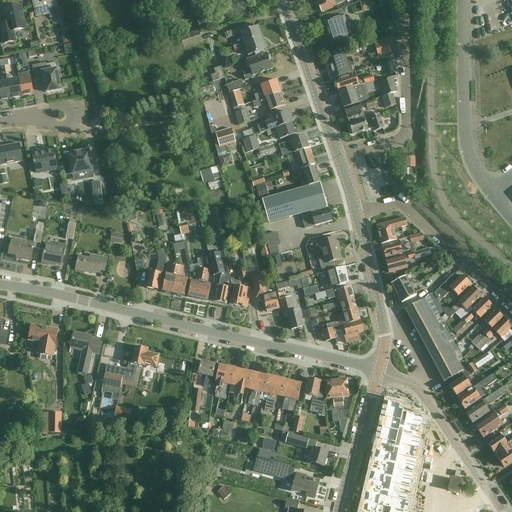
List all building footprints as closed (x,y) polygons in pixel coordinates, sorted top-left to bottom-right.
[(51,14),(50,9),(57,8),(55,0),(32,0),(34,7),(36,17),(51,14)] [(316,0),(322,13),(336,6),(342,3),(340,0),(316,0)] [(21,6),(5,10),(7,23),(0,24),(0,26),(4,44),(16,42),(14,31),(26,29),(21,6)] [(357,23),(348,26),(342,10),(327,16),(329,21),(325,23),(333,44),(351,37),(361,34),(357,23)] [(201,30),(212,24),(209,18),(198,23),(201,30)] [(240,34),(243,44),(261,38),(257,27),(251,30),(249,25),(226,33),(227,39),(240,34)] [(180,38),(183,48),(202,42),(199,32),(180,38)] [(265,50),(261,38),(243,44),(231,48),(232,53),(242,49),(242,47),(244,46),(248,56),(265,50)] [(392,53),(388,41),(374,45),(378,57),(392,53)] [(63,43),(55,45),(57,53),(64,52),(63,43)] [(242,74),(244,81),(253,78),(253,77),(272,70),(266,54),(246,61),(250,72),(242,74)] [(352,73),(353,72),(350,62),(347,63),(344,55),(328,61),(334,79),(352,73)] [(392,62),(383,65),(386,76),(391,74),(395,73),(392,62)] [(46,63),(32,66),(35,81),(44,80),(46,93),(61,90),(57,70),(57,69),(56,63),(47,65),(46,63)] [(210,75),(212,82),(223,78),(219,66),(213,69),(214,73),(210,75)] [(18,75),(19,79),(22,97),(34,95),(31,77),(30,77),(29,73),(18,75)] [(9,76),(6,76),(7,81),(10,100),(22,98),(19,79),(12,80),(11,75),(9,76)] [(335,82),(338,93),(363,85),(374,81),(372,77),(358,82),(355,75),(335,82)] [(385,96),(392,94),(397,92),(393,79),(380,83),(385,96)] [(258,100),(281,93),(277,80),(260,86),(263,92),(254,95),(256,101),(258,100)] [(7,81),(0,82),(0,101),(10,100),(7,81)] [(241,81),(227,86),(228,89),(230,94),(240,90),(244,89),(241,81)] [(344,109),(359,104),(368,101),(363,85),(338,93),(344,109)] [(285,106),(281,93),(258,100),(261,106),(267,104),(269,111),(285,106)] [(392,94),(385,96),(382,97),(385,109),(396,105),(392,94)] [(231,99),(234,109),(244,105),(241,96),(231,99)] [(374,100),(344,110),(348,123),(364,117),(362,110),(367,109),(367,110),(376,107),(374,100)] [(189,101),(169,106),(172,118),(192,112),(189,101)] [(234,109),(233,109),(235,113),(242,111),(246,109),(246,110),(258,106),(256,101),(244,105),(234,109)] [(246,110),(246,109),(242,111),(235,113),(238,125),(250,121),(249,117),(246,110)] [(393,111),(390,115),(395,119),(398,114),(393,111)] [(260,134),(266,132),(291,124),(287,113),(272,118),(274,122),(258,127),(260,134)] [(383,129),(378,115),(349,125),(352,135),(359,132),(359,133),(375,128),(376,132),(383,129)] [(295,134),(291,124),(266,132),(268,136),(278,133),(280,139),(295,134)] [(241,131),(243,136),(251,133),(249,128),(241,131)] [(232,129),(215,134),(220,148),(236,143),(232,129)] [(260,149),(255,136),(242,141),(246,153),(260,149)] [(284,144),(279,146),(281,152),(292,148),(294,153),(308,148),(304,137),(284,144)] [(5,147),(0,147),(0,158),(2,166),(23,162),(19,144),(10,146),(10,147),(5,148),(5,147)] [(258,150),(260,156),(274,152),(272,145),(258,150)] [(40,150),(32,152),(33,160),(36,173),(58,169),(54,148),(40,151),(40,150)] [(294,153),(300,170),(314,166),(308,149),(294,153)] [(89,151),(68,155),(69,160),(62,161),(65,177),(93,171),(89,151)] [(226,157),(219,158),(222,168),(228,166),(226,157)] [(302,189),(320,184),(320,183),(315,166),(297,172),(302,189)] [(218,167),(200,172),(203,183),(221,179),(218,167)] [(263,178),(252,182),(254,187),(264,183),(263,178)] [(100,182),(92,183),(94,201),(103,200),(100,182)] [(265,184),(256,187),(260,200),(269,197),(265,184)] [(271,198),(262,201),(269,224),(278,221),(300,215),(301,217),(302,222),(303,222),(306,229),(315,227),(332,222),(328,209),(327,209),(320,184),(302,189),(271,198)] [(156,212),(159,228),(167,226),(165,214),(166,214),(165,210),(159,211),(159,212),(156,212)] [(401,228),(407,226),(405,219),(376,226),(381,245),(397,241),(395,234),(400,233),(399,231),(402,230),(401,228)] [(189,231),(187,223),(179,225),(181,233),(189,231)] [(73,241),(76,225),(69,224),(66,239),(73,241)] [(39,250),(43,232),(36,231),(34,244),(12,240),(9,254),(22,257),(22,259),(31,261),(33,248),(39,250)] [(124,236),(112,234),(110,243),(122,245),(124,236)] [(384,250),(382,252),(383,255),(385,256),(386,259),(402,254),(400,246),(409,244),(424,240),(420,235),(410,238),(399,241),(399,242),(383,247),(384,250)] [(319,261),(322,271),(335,267),(333,262),(341,260),(338,247),(339,247),(337,238),(320,243),(325,259),(319,261)] [(258,241),(254,248),(262,253),(266,246),(266,245),(258,241)] [(62,266),(66,246),(59,245),(58,247),(46,244),(42,264),(51,265),(51,264),(62,266)] [(277,245),(268,248),(270,256),(279,253),(277,245)] [(407,269),(404,259),(408,258),(408,259),(414,258),(415,260),(431,256),(429,249),(385,261),(389,274),(407,269)] [(159,259),(156,273),(150,271),(147,287),(146,288),(159,291),(159,290),(162,275),(164,275),(167,262),(165,262),(163,250),(157,251),(159,259)] [(231,289),(231,286),(229,272),(224,273),(220,253),(209,256),(214,276),(221,274),(219,286),(218,286),(215,302),(226,304),(230,289),(231,289)] [(105,271),(107,259),(90,255),(89,259),(78,257),(76,270),(84,272),(85,270),(99,273),(99,270),(105,271)] [(135,259),(135,260),(137,271),(144,270),(145,270),(143,258),(139,259),(135,259)] [(173,294),(179,264),(175,263),(172,276),(166,275),(163,291),(173,294)] [(183,265),(179,264),(173,294),(184,296),(188,279),(182,278),(184,267),(182,267),(183,265)] [(239,280),(248,278),(246,267),(237,269),(239,280)] [(202,283),(202,281),(203,275),(206,276),(206,273),(209,274),(209,270),(199,268),(197,280),(199,280),(199,283),(192,281),(189,293),(188,297),(200,299),(203,283),(202,283)] [(325,280),(327,289),(348,283),(346,275),(347,274),(345,268),(327,273),(329,279),(325,280)] [(203,283),(200,299),(203,300),(208,301),(211,285),(204,284),(204,281),(207,282),(209,274),(206,273),(206,276),(203,275),(202,281),(202,283),(203,283)] [(459,280),(454,275),(436,292),(440,296),(442,299),(452,290),(459,297),(471,285),(462,276),(459,280)] [(256,299),(262,297),(263,297),(267,312),(280,309),(276,293),(267,296),(265,287),(262,276),(252,279),(256,299)] [(402,303),(416,296),(412,288),(406,276),(392,284),(402,303)] [(247,309),(249,300),(245,299),(247,289),(239,287),(240,282),(231,280),(232,286),(234,287),(230,305),(247,309)] [(277,292),(289,289),(288,282),(276,286),(277,292)] [(317,286),(303,289),(305,297),(319,293),(317,286)] [(338,297),(340,303),(354,298),(351,287),(337,291),(336,289),(323,292),(315,295),(317,301),(328,297),(329,299),(338,297)] [(473,288),(458,303),(452,309),(445,315),(448,319),(449,320),(462,307),(466,312),(482,297),(473,288)] [(443,312),(433,294),(425,300),(434,318),(443,312)] [(292,330),(304,327),(300,311),(295,312),(291,297),(279,300),(282,311),(286,310),(292,330)] [(341,307),(343,313),(357,310),(354,298),(340,303),(322,307),(323,311),(341,307)] [(457,375),(460,373),(463,376),(469,372),(467,367),(464,362),(458,365),(434,319),(423,300),(418,303),(405,310),(418,333),(426,347),(431,358),(437,368),(441,377),(444,382),(457,375)] [(485,300),(473,311),(452,331),(455,334),(476,314),(480,319),(492,307),(485,300)] [(335,324),(336,327),(360,321),(357,310),(343,313),(343,314),(336,316),(338,323),(335,324)] [(471,344),(475,348),(504,319),(496,311),(484,322),(489,327),(479,337),(478,337),(471,344)] [(0,344),(5,346),(8,332),(1,330),(4,321),(0,319),(0,344)] [(511,327),(504,319),(475,348),(479,352),(490,341),(489,339),(495,334),(500,339),(511,327)] [(360,321),(336,327),(323,331),(325,342),(335,339),(337,344),(340,343),(337,332),(345,330),(347,336),(347,337),(345,337),(347,344),(360,340),(358,334),(364,333),(360,321)] [(54,357),(58,330),(31,325),(29,341),(40,343),(38,354),(54,357)] [(99,355),(102,341),(91,339),(92,337),(74,333),(71,347),(83,350),(78,372),(87,374),(92,353),(99,355)] [(511,337),(501,346),(505,352),(511,346),(511,337)] [(127,370),(125,380),(134,382),(138,365),(144,366),(145,365),(156,368),(159,356),(147,353),(148,349),(135,347),(132,364),(128,363),(127,370)] [(212,378),(215,365),(201,362),(198,374),(206,376),(205,381),(206,381),(204,387),(210,388),(211,382),(212,378)] [(472,364),(467,367),(469,372),(463,376),(464,376),(449,386),(457,397),(471,387),(468,382),(470,380),(468,377),(477,371),(472,364)] [(215,394),(216,394),(215,398),(220,399),(227,367),(219,366),(216,382),(219,383),(218,385),(217,385),(215,394)] [(234,369),(227,367),(220,399),(225,400),(226,396),(225,396),(227,385),(231,385),(234,369)] [(235,392),(239,392),(244,371),(236,370),(232,386),(236,387),(235,392)] [(251,373),(244,371),(239,392),(236,405),(241,406),(245,389),(247,389),(251,373)] [(248,405),(253,406),(260,375),(253,373),(249,390),(253,390),(251,396),(250,396),(248,405)] [(122,382),(123,377),(105,374),(104,379),(103,385),(120,389),(122,382)] [(268,377),(260,375),(253,406),(258,407),(261,396),(259,396),(260,392),(264,393),(268,377)] [(93,382),(90,376),(84,378),(86,384),(93,382)] [(493,376),(458,400),(465,410),(480,399),(485,396),(481,391),(485,387),(486,389),(497,381),(493,376)] [(265,410),(270,411),(277,379),(270,377),(266,393),(270,394),(269,398),(267,397),(265,410)] [(285,381),(277,379),(270,411),(273,411),(277,396),(281,397),(285,381)] [(309,379),(305,395),(313,397),(310,409),(310,412),(318,414),(317,416),(326,418),(324,403),(322,402),(324,394),(318,393),(321,382),(309,379)] [(347,379),(336,381),(338,398),(338,401),(340,420),(347,419),(349,411),(344,411),(343,407),(342,398),(349,397),(347,379)] [(282,410),(288,411),(294,383),(286,381),(283,397),(285,398),(282,410)] [(338,398),(336,381),(325,382),(326,399),(338,398)] [(83,394),(88,392),(85,382),(80,384),(83,394)] [(302,385),(294,383),(288,411),(293,412),(294,407),(295,407),(296,400),(298,401),(302,385)] [(488,405),(506,393),(502,387),(481,402),(481,401),(465,413),(473,424),(489,413),(485,406),(488,404),(488,405)] [(195,390),(193,411),(199,412),(201,390),(195,390)] [(340,420),(338,401),(334,401),(334,410),(332,410),(333,423),(339,422),(340,420)] [(367,507),(366,511),(365,511),(407,511),(408,509),(409,504),(406,503),(408,496),(416,462),(413,462),(415,453),(418,453),(421,442),(415,441),(417,433),(420,433),(423,421),(406,417),(406,418),(403,417),(404,414),(400,413),(401,409),(387,406),(383,422),(387,423),(385,431),(382,431),(379,444),(382,444),(379,453),(377,453),(374,464),(377,465),(375,474),(372,474),(369,485),(372,486),(370,495),(368,494),(366,506),(367,507)] [(502,426),(497,419),(508,412),(504,406),(475,426),(483,439),(502,426)] [(131,411),(116,408),(114,418),(129,421),(130,420),(131,413),(131,411)] [(42,424),(42,433),(61,434),(61,414),(50,413),(50,424),(42,424)] [(92,414),(90,424),(99,426),(101,416),(92,414)] [(243,415),(241,422),(249,424),(251,416),(243,415)] [(296,417),(292,433),(300,435),(304,419),(296,417)] [(224,425),(223,429),(222,434),(231,436),(233,427),(224,425)] [(327,427),(319,428),(320,436),(328,438),(327,427)] [(218,428),(218,430),(214,430),(212,438),(220,440),(222,434),(223,429),(218,428)] [(288,434),(285,444),(305,449),(304,453),(312,455),(309,463),(324,467),(328,453),(315,449),(317,441),(288,434)] [(488,446),(496,457),(511,446),(511,440),(509,442),(509,443),(507,444),(502,437),(488,446)] [(276,442),(263,439),(262,447),(274,450),(276,442)] [(511,446),(496,457),(504,468),(511,462),(511,451),(511,450),(511,446)] [(258,457),(254,471),(295,482),(292,492),(300,494),(300,491),(308,493),(307,497),(314,499),(319,482),(306,478),(306,477),(293,474),(295,467),(258,457)] [(211,467),(209,478),(215,479),(218,469),(211,467)] [(230,494),(224,487),(217,492),(223,500),(230,494)] [(303,511),(297,511),(299,505),(286,502),(285,509),(289,510),(288,511),(303,511)]
